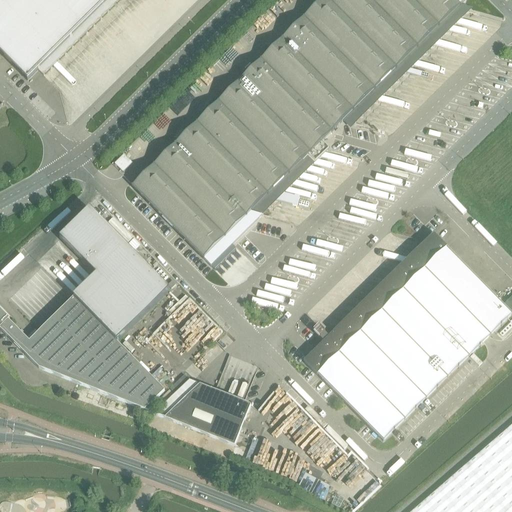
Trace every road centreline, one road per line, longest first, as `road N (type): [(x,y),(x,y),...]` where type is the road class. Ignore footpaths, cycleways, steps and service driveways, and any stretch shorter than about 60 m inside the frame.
road 1 (unclassified): [(225,312),(511,30)]
road 2 (unclassified): [(259,346),(376,461),(392,465),(511,348)]
road 3 (unclassified): [(105,187),(294,0)]
road 4 (unclassified): [(259,346),(427,183)]
road 5 (unclassified): [(78,161),(243,0)]
road 6 (tertiary): [(250,511),(43,439)]
road 7 (unclassified): [(105,187),(225,312)]
road 8 (unclassified): [(511,268),(427,183)]
